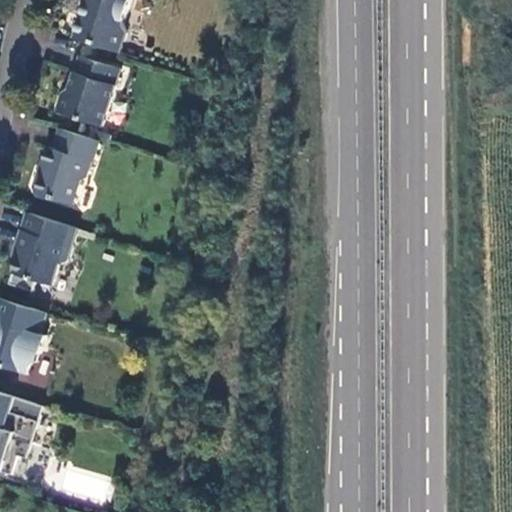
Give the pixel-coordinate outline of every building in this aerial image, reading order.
[(130,0),(85,0),(84,6),(86,7),(84,14),(82,13),(74,37),(120,52),(127,31),(123,24),(130,0)] [(121,68),(80,55),(69,88),(63,91),(57,111),(103,125),(121,68)] [(61,128),(61,129),(55,148),(49,147),(44,165),(46,165),(43,175),(38,178),(35,188),(38,193),(73,204),(81,180),(86,178),(91,161),(93,161),(99,141),(99,140),(61,128)] [(28,212),(27,212),(16,250),(21,251),(10,284),(34,291),(38,280),(53,285),(60,263),(63,264),(69,261),(79,228),(28,212)] [(49,313),(1,298),(0,300),(0,369),(5,367),(29,374),(35,356),(42,352),(48,336),(42,334),(49,313)] [(46,406),(0,391),(0,469),(14,474),(20,455),(29,458),(46,406)]
